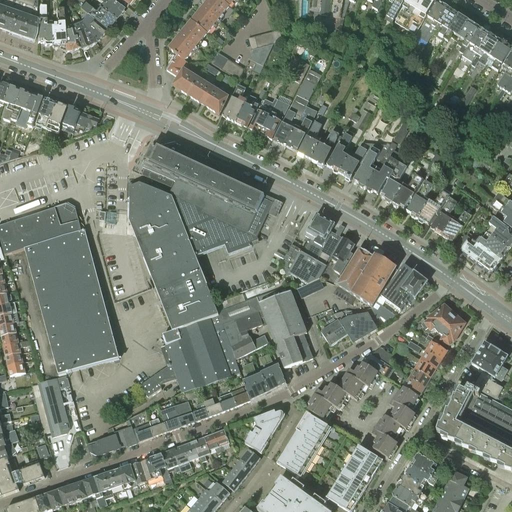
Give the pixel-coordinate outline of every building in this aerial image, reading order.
[(0,0),(0,30),(34,43),(36,30),(38,30),(38,18),(37,18),(37,0),(0,0)] [(99,9),(115,22),(119,17),(123,12),(110,1),(108,0),(96,0),(102,5),(99,9)] [(210,0),(191,23),(207,37),(229,10),(217,0),(210,0)] [(217,0),(229,10),(236,0),(217,0)] [(308,0),(309,4),(309,12),(320,13),(322,0),(308,0)] [(322,0),(320,13),(309,12),(309,24),(309,28),(330,31),(335,0),(322,0)] [(335,0),(330,31),(331,32),(332,29),(341,31),(349,2),(349,0),(335,0)] [(376,0),(372,9),(378,13),(385,0),(388,0),(390,1),(390,0),(376,0)] [(390,0),(390,1),(395,3),(385,21),(392,25),(404,4),(405,0),(390,0)] [(410,33),(415,36),(426,18),(436,2),(432,0),(422,0),(409,24),(399,18),(395,24),(392,30),(407,39),(410,33)] [(409,24),(422,0),(407,0),(398,17),(399,18),(409,24)] [(438,4),(437,3),(428,19),(416,38),(427,45),(433,34),(448,10),(444,8),(444,5),(441,3),(438,4)] [(80,11),(88,18),(106,33),(115,22),(99,9),(95,13),(85,5),(80,11)] [(38,18),(38,30),(38,44),(43,44),(45,47),(51,47),(51,25),(51,20),(45,20),(45,8),(39,8),(38,18)] [(53,51),(58,50),(61,50),(61,51),(64,53),(65,53),(63,17),(63,10),(56,10),(56,25),(51,25),(51,47),(51,48),(53,51)] [(453,13),(448,10),(433,34),(437,37),(436,39),(442,43),(444,40),(458,16),(458,14),(454,12),(453,13)] [(444,40),(448,43),(451,39),(456,42),(469,23),(458,16),(444,40)] [(63,17),(65,53),(65,54),(72,54),(80,50),(72,27),(64,29),(64,25),(67,25),(66,17),(63,17)] [(81,23),(96,44),(106,33),(88,18),(85,21),(81,23)] [(72,27),(80,50),(81,51),(96,44),(81,23),(73,27),(72,27)] [(185,64),(185,63),(207,37),(191,23),(168,50),(176,57),(185,64)] [(469,23),(456,42),(455,45),(461,49),(459,53),(463,55),(479,29),(475,27),(475,25),(472,23),(470,23),(469,23)] [(480,30),(479,29),(463,55),(462,56),(473,63),(490,36),(486,34),(486,31),(482,29),(480,30)] [(274,33),(277,45),(284,43),(279,32),(274,33)] [(274,33),(267,35),(270,47),(274,46),(277,45),(274,33)] [(264,48),(270,47),(267,35),(261,36),(264,48)] [(261,36),(255,38),(258,50),(264,48),(261,36)] [(485,67),(486,65),(501,43),(500,43),(500,40),(496,38),(494,39),(490,36),(473,63),(471,66),(475,69),(479,63),(485,67)] [(253,51),(258,50),(255,38),(248,39),(251,52),(253,51)] [(501,43),(486,65),(498,73),(511,50),(508,48),(508,46),(503,43),(502,44),(501,43)] [(253,51),(249,61),(263,67),(274,46),(270,47),(264,48),(258,50),(253,51)] [(211,64),(217,68),(223,57),(218,54),(211,64)] [(497,98),(499,99),(511,77),(511,54),(502,70),(507,73),(497,88),(502,91),(497,98)] [(184,71),(185,71),(188,66),(185,63),(185,64),(176,57),(167,72),(178,79),(184,71)] [(217,68),(222,71),(229,61),(223,57),(217,68)] [(294,57),(287,72),(292,74),(299,60),(294,57)] [(222,71),(228,75),(234,64),(229,61),(222,71)] [(309,67),(299,62),(290,80),(300,85),(309,67)] [(228,75),(233,78),(240,68),(234,64),(228,75)] [(416,70),(422,74),(426,67),(420,64),(416,70)] [(239,82),(244,70),(240,68),(233,78),(239,82)] [(184,71),(178,79),(173,87),(220,117),(229,99),(185,71),(184,71)] [(296,128),(301,118),(309,103),(320,80),(308,74),(294,103),(301,107),(296,116),(289,112),(274,143),(280,145),(286,148),(296,128)] [(427,74),(423,79),(430,85),(434,80),(427,74)] [(412,77),(407,85),(413,89),(418,81),(412,77)] [(511,77),(499,99),(501,101),(506,93),(510,96),(511,92),(511,77)] [(0,106),(4,107),(4,105),(10,89),(0,84),(0,106)] [(251,93),(246,91),(246,90),(238,87),(223,119),(229,121),(237,125),(250,97),(251,93)] [(21,93),(10,89),(4,105),(4,107),(8,109),(4,121),(10,124),(11,121),(21,93)] [(476,92),(471,89),(467,96),(472,99),(476,92)] [(262,91),(258,100),(262,102),(267,93),(262,91)] [(33,97),(21,93),(11,121),(17,124),(20,116),(25,118),(33,97)] [(33,97),(25,118),(30,119),(27,127),(33,130),(38,117),(44,101),(33,97)] [(250,97),(237,125),(242,127),(248,130),(260,105),(256,103),(257,100),(250,97)] [(317,105),(322,107),(323,106),(326,99),(321,97),(317,105)] [(261,136),(272,114),(278,101),(275,100),(273,104),(265,101),(263,106),(262,105),(260,108),(249,131),(261,136)] [(278,101),(272,114),(261,136),(272,142),(290,107),(278,101)] [(49,129),(57,106),(46,102),(40,118),(35,130),(42,133),(43,130),(47,132),(49,129)] [(68,110),(57,106),(49,129),(55,131),(54,134),(59,136),(68,110)] [(323,106),(322,107),(318,115),(323,117),(327,108),(323,106)] [(352,122),(355,116),(358,111),(354,109),(352,113),(348,119),(352,122)] [(436,119),(440,114),(432,109),(428,114),(436,119)] [(301,118),(296,128),(286,148),(292,151),(292,152),(297,154),(313,124),(312,124),(317,115),(306,110),(301,118)] [(75,132),(81,115),(70,111),(64,128),(75,132)] [(503,116),(498,112),(494,118),(499,122),(503,116)] [(373,117),(367,114),(358,130),(363,133),(373,117)] [(81,115),(75,132),(74,133),(78,134),(79,132),(84,134),(85,137),(91,134),(90,132),(92,131),(93,128),(95,129),(97,122),(97,121),(81,115)] [(439,123),(434,120),(427,115),(423,121),(418,130),(426,135),(431,126),(435,129),(438,125),(439,123)] [(388,186),(381,198),(383,199),(392,184),(390,183),(401,166),(398,163),(404,154),(403,153),(405,150),(403,148),(416,125),(406,119),(387,152),(367,190),(367,192),(370,194),(371,194),(373,193),(378,196),(387,181),(389,182),(387,185),(388,186)] [(491,141),(501,149),(504,144),(501,142),(510,130),(501,123),(494,133),(496,134),(491,141)] [(311,161),(321,142),(323,138),(318,136),(323,128),(315,124),(299,155),(304,158),(305,158),(311,161)] [(321,142),(311,161),(318,165),(324,168),(340,137),(332,132),(326,145),(321,142)] [(340,175),(351,156),(345,153),(353,140),(346,135),(327,168),(333,171),(333,173),(336,175),(338,174),(340,175)] [(56,148),(58,141),(52,139),(49,145),(56,148)] [(58,141),(56,148),(69,142),(59,139),(58,141)] [(501,149),(491,141),(484,150),(491,155),(493,152),(497,154),(501,149)] [(27,150),(36,153),(38,148),(29,144),(27,150)] [(265,198),(264,197),(153,146),(142,169),(143,169),(142,170),(145,171),(145,170),(176,183),(170,195),(171,195),(204,210),(204,211),(206,212),(205,214),(248,234),(263,201),(265,198)] [(354,158),(351,156),(340,175),(346,178),(345,180),(350,183),(368,153),(360,148),(354,158)] [(367,190),(387,152),(383,150),(380,154),(373,149),(370,154),(354,182),(360,186),(360,188),(363,190),(365,189),(367,190)] [(0,165),(9,163),(12,153),(6,151),(4,156),(0,155),(0,165)] [(13,151),(12,153),(9,163),(19,160),(21,154),(13,151)] [(424,176),(427,178),(433,169),(434,168),(430,165),(424,176)] [(392,184),(383,199),(386,201),(385,203),(389,205),(391,204),(393,205),(393,207),(394,208),(407,188),(398,183),(407,169),(401,166),(390,183),(392,184)] [(437,171),(433,169),(427,178),(431,181),(437,171)] [(173,183),(145,172),(143,176),(171,188),(173,183)] [(407,188),(394,208),(396,209),(398,208),(404,211),(411,200),(412,201),(414,196),(424,182),(416,177),(409,189),(407,188)] [(419,221),(430,203),(425,200),(433,188),(426,183),(413,202),(414,202),(407,213),(411,216),(412,219),(415,221),(417,220),(419,221)] [(196,259),(171,195),(170,195),(169,197),(140,184),(130,188),(130,196),(129,222),(152,279),(173,333),(173,334),(219,317),(218,313),(205,280),(196,259)] [(430,203),(419,221),(419,223),(422,225),(424,224),(429,227),(437,216),(450,198),(442,193),(434,205),(430,203)] [(272,205),(263,201),(248,234),(205,214),(206,212),(204,211),(204,210),(171,195),(196,259),(225,248),(229,257),(252,248),(251,244),(258,242),(257,238),(273,204),(272,203),(272,205)] [(511,214),(511,205),(499,195),(494,201),(511,214)] [(511,231),(511,214),(494,201),(490,207),(507,220),(504,225),(511,231)] [(442,238),(454,220),(449,217),(456,208),(449,203),(438,219),(431,230),(435,233),(442,238)] [(56,213),(55,210),(0,227),(0,238),(5,257),(25,251),(59,377),(119,361),(85,232),(81,233),(79,223),(75,224),(73,214),(70,212),(65,210),(56,213)] [(454,220),(442,238),(448,242),(452,245),(460,234),(461,234),(472,218),(464,213),(458,223),(454,220)] [(327,268),(331,260),(343,240),(340,238),(341,235),(337,232),(335,236),(331,234),(335,226),(317,216),(305,237),(312,241),(310,244),(306,243),(301,253),(327,268)] [(491,228),(487,235),(509,250),(511,246),(511,236),(511,232),(510,232),(494,220),(489,226),(491,228)] [(509,250),(487,235),(482,241),(481,240),(480,239),(476,244),(500,262),(509,250)] [(476,244),(473,241),(473,242),(464,236),(458,245),(462,248),(461,249),(463,251),(462,252),(489,272),(493,272),(493,271),(500,262),(476,244)] [(355,247),(350,244),(350,242),(347,240),(345,241),(343,240),(331,260),(337,264),(333,272),(341,277),(353,256),(351,255),(355,247)] [(292,276),(297,291),(320,281),(320,280),(327,268),(301,253),(291,247),(282,262),(286,278),(292,276)] [(373,310),(377,304),(398,270),(375,256),(374,258),(361,250),(359,250),(358,252),(336,287),(351,296),(373,310)] [(415,301),(423,289),(425,291),(428,290),(429,288),(429,286),(427,285),(427,284),(422,280),(414,273),(413,274),(404,267),(381,299),(402,313),(408,304),(411,306),(414,301),(415,301)] [(0,286),(0,296),(8,295),(7,290),(13,289),(11,284),(6,285),(0,286)] [(289,287),(218,313),(219,317),(173,334),(173,333),(163,336),(167,347),(173,365),(168,367),(168,368),(140,387),(149,400),(162,390),(161,387),(179,381),(184,395),(240,374),(236,361),(269,345),(265,337),(253,343),(251,338),(249,339),(246,332),(267,325),(285,371),(304,364),(313,360),(303,336),(307,335),(291,293),(289,287)] [(9,299),(8,295),(0,296),(0,306),(17,303),(17,304),(19,303),(18,299),(14,300),(14,298),(13,298),(9,299)] [(0,306),(0,317),(12,315),(11,310),(18,308),(17,304),(17,303),(0,306)] [(389,313),(377,304),(373,310),(368,311),(357,313),(345,312),(342,313),(334,316),(348,336),(348,337),(354,345),(378,331),(373,322),(389,313)] [(424,323),(425,323),(422,326),(425,331),(429,328),(431,332),(434,329),(438,334),(444,338),(442,341),(452,347),(465,325),(464,325),(464,323),(460,321),(459,322),(449,313),(449,311),(447,308),(445,308),(444,307),(424,323)] [(13,319),(12,315),(0,317),(0,326),(23,322),(21,317),(13,319)] [(326,318),(324,319),(339,342),(348,337),(348,336),(334,316),(331,317),(334,322),(330,324),(326,318)] [(339,342),(324,319),(320,321),(325,328),(327,327),(328,329),(321,333),(330,348),(339,342)] [(0,326),(0,332),(1,338),(17,334),(15,328),(23,326),(23,322),(0,326)] [(19,342),(17,334),(1,338),(3,347),(21,344),(21,342),(19,342)] [(423,334),(421,337),(426,341),(432,344),(433,344),(434,345),(436,342),(423,334)] [(3,347),(6,358),(21,354),(20,349),(27,348),(26,342),(21,344),(3,347)] [(408,348),(418,354),(421,349),(410,343),(408,348)] [(432,344),(427,353),(441,362),(447,353),(434,345),(433,344),(432,344)] [(468,377),(464,383),(496,401),(502,390),(499,388),(508,372),(501,369),(502,367),(503,367),(503,366),(507,359),(508,359),(507,358),(501,355),(503,351),(493,345),(491,349),(485,345),(486,345),(485,345),(484,345),(484,346),(473,365),(472,365),(472,366),(473,366),(484,373),(478,383),(468,377)] [(380,349),(371,356),(389,367),(395,358),(380,349)] [(435,371),(441,362),(427,353),(421,362),(435,371)] [(22,359),(21,354),(6,358),(8,368),(24,364),(24,365),(31,363),(29,357),(22,359)] [(419,366),(421,362),(415,358),(410,355),(408,359),(413,362),(419,366)] [(399,381),(400,379),(397,377),(400,373),(389,367),(371,356),(362,363),(363,365),(378,375),(393,384),(396,379),(399,381)] [(430,380),(435,371),(421,362),(419,366),(416,371),(430,380)] [(272,363),(268,365),(277,390),(286,385),(279,367),(275,369),(272,363)] [(24,364),(8,368),(10,378),(26,375),(24,365),(24,364)] [(271,393),(277,390),(268,365),(263,367),(265,373),(261,375),(261,376),(269,394),(271,393)] [(340,392),(331,386),(325,396),(317,391),(314,396),(317,398),(308,412),(325,423),(334,408),(340,412),(348,397),(357,402),(366,388),(369,389),(378,375),(363,365),(357,376),(349,371),(346,376),(349,377),(340,392)] [(424,389),(430,380),(416,371),(410,380),(424,389)] [(255,372),(250,374),(260,399),(269,394),(261,376),(257,377),(255,372)] [(251,403),(260,399),(250,374),(246,376),(248,381),(243,383),(247,394),(251,403)] [(53,439),(67,435),(69,430),(59,391),(69,387),(66,377),(39,385),(53,439)] [(418,399),(424,389),(410,380),(404,390),(404,389),(404,390),(418,399)] [(237,408),(251,403),(247,394),(245,395),(243,389),(232,394),(234,399),(237,408)] [(444,419),(445,419),(441,426),(439,425),(437,433),(449,439),(448,441),(456,444),(456,443),(463,447),(462,449),(470,451),(477,454),(476,456),(484,458),(485,458),(491,462),(491,463),(498,466),(499,465),(505,469),(505,471),(511,473),(511,411),(468,389),(466,393),(460,390),(456,397),(454,397),(452,405),(449,412),(447,411),(444,419)] [(410,413),(418,399),(404,390),(395,404),(393,402),(389,407),(398,412),(391,422),(383,417),(386,419),(382,426),(377,433),(374,432),(371,436),(380,441),(373,451),(375,452),(385,458),(388,460),(397,445),(394,443),(399,436),(403,429),(406,431),(415,416),(410,413)] [(505,393),(498,402),(507,407),(511,402),(508,400),(511,397),(505,393)] [(221,404),(221,405),(224,413),(237,408),(234,399),(233,400),(231,394),(219,399),(221,404)] [(0,410),(0,411),(9,409),(6,395),(0,396),(0,410)] [(210,419),(224,413),(221,405),(215,407),(213,401),(204,404),(205,405),(210,419)] [(195,424),(210,419),(205,405),(196,408),(198,413),(192,415),(195,424)] [(168,434),(182,429),(179,420),(174,409),(161,414),(165,425),(168,434)] [(0,423),(1,424),(1,425),(3,424),(11,423),(10,415),(2,417),(2,419),(0,411),(0,410),(0,423)] [(280,412),(279,413),(276,414),(275,412),(264,417),(246,446),(262,456),(268,445),(267,444),(269,440),(271,441),(285,418),(285,417),(285,416),(285,415),(284,415),(284,414),(283,413),(282,413),(282,412),(281,412),(280,412)] [(182,429),(195,424),(192,415),(179,420),(182,429)] [(307,416),(277,465),(300,479),(331,430),(307,416)] [(153,439),(168,434),(165,425),(161,426),(159,420),(149,424),(150,425),(151,430),(150,430),(153,439)] [(0,423),(0,436),(3,436),(3,435),(5,435),(8,434),(13,433),(12,426),(4,428),(5,431),(4,431),(3,424),(1,425),(1,424),(0,423)] [(139,444),(153,439),(150,430),(151,430),(150,425),(135,430),(139,444)] [(128,448),(137,445),(131,428),(115,434),(116,437),(88,447),(91,457),(94,458),(127,447),(128,448)] [(224,431),(214,435),(221,453),(225,452),(223,447),(229,445),(224,431)] [(0,436),(0,450),(5,449),(7,448),(7,447),(8,446),(6,441),(10,440),(8,434),(5,435),(3,435),(3,436),(0,436)] [(217,455),(221,453),(214,435),(205,439),(210,452),(215,450),(217,455)] [(210,452),(205,439),(194,443),(200,459),(202,464),(207,462),(205,457),(211,455),(210,452)] [(190,463),(200,459),(194,443),(184,447),(190,463)] [(7,448),(5,449),(0,450),(0,461),(8,459),(9,459),(17,456),(13,445),(8,447),(8,446),(7,447),(7,448)] [(50,458),(45,446),(37,449),(41,462),(50,458)] [(178,467),(180,472),(181,474),(192,470),(190,463),(184,447),(172,451),(178,468),(178,467)] [(352,511),(383,463),(382,462),(372,456),(358,448),(327,500),(346,511),(352,511)] [(180,472),(178,467),(178,468),(172,451),(161,456),(167,470),(168,472),(174,469),(175,472),(177,471),(177,473),(180,472)] [(240,462),(252,472),(261,460),(249,451),(240,462)] [(372,456),(382,462),(385,458),(375,452),(372,456)] [(161,473),(167,470),(161,456),(150,460),(156,480),(163,478),(161,473)] [(438,468),(434,465),(419,456),(413,467),(437,482),(440,477),(434,473),(438,468)] [(8,459),(0,461),(0,492),(3,498),(19,492),(17,486),(17,485),(16,486),(14,486),(7,467),(10,466),(8,459)] [(147,483),(156,480),(150,460),(140,464),(147,483)] [(231,474),(243,483),(252,472),(240,462),(231,474)] [(39,463),(30,466),(27,468),(18,471),(19,473),(12,475),(16,486),(17,485),(17,486),(23,484),(24,487),(45,479),(39,463)] [(137,487),(147,483),(140,464),(130,467),(136,483),(137,487)] [(136,483),(130,467),(118,471),(125,491),(132,489),(132,490),(137,488),(137,487),(136,483)] [(434,488),(437,482),(413,467),(406,478),(425,489),(428,484),(434,488)] [(113,495),(125,491),(118,471),(107,475),(112,491),(112,492),(113,495)] [(458,511),(464,501),(469,491),(463,489),(468,480),(459,476),(454,473),(434,511),(458,511)] [(231,474),(223,485),(235,494),(243,483),(231,474)] [(94,480),(101,500),(104,509),(108,508),(106,501),(114,498),(113,495),(112,492),(112,491),(107,475),(94,480)] [(421,495),(425,489),(406,478),(399,488),(424,503),(427,498),(421,495)] [(257,511),(326,511),(323,510),(327,505),(294,481),(290,486),(282,479),(276,488),(277,489),(265,505),(264,504),(257,511)] [(104,509),(101,500),(94,480),(83,484),(88,500),(89,500),(96,497),(100,510),(104,509)] [(207,492),(222,505),(230,495),(229,495),(215,482),(207,492)] [(71,488),(76,504),(77,506),(82,505),(83,505),(83,504),(83,506),(90,503),(89,500),(88,500),(83,484),(71,488)] [(69,507),(76,504),(71,488),(59,492),(65,511),(66,511),(70,511),(69,507)] [(421,509),(424,503),(399,488),(393,499),(414,511),(415,511),(418,507),(421,509)] [(59,511),(65,511),(59,492),(47,496),(53,511),(59,510),(59,511)] [(212,511),(215,511),(222,505),(207,492),(199,501),(212,511)] [(52,511),(53,511),(47,496),(36,499),(36,500),(40,511),(52,511)] [(414,511),(393,499),(384,511),(414,511)] [(40,511),(36,500),(6,510),(7,511),(40,511)] [(191,510),(193,511),(212,511),(199,501),(191,510)] [(87,511),(91,511),(95,511),(94,508),(96,507),(95,502),(89,504),(83,506),(83,508),(84,510),(85,511),(87,511)]
